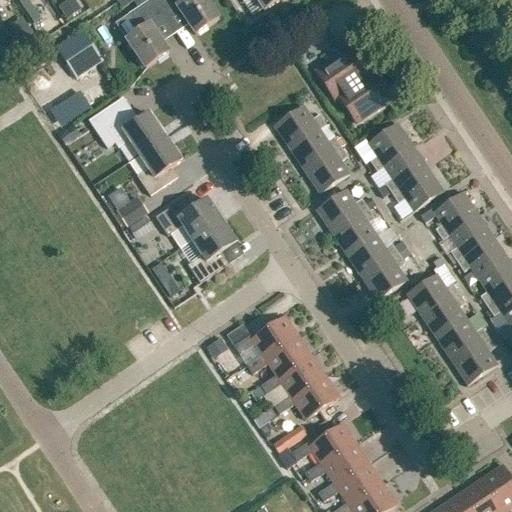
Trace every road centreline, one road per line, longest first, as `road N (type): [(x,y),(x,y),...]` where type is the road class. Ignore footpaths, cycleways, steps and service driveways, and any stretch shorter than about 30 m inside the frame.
road 1 (residential): [(286,267),(424,464),(511,405)]
road 2 (residential): [(45,438),(286,267)]
road 3 (unclassified): [(511,177),(393,0)]
road 4 (residential): [(266,236),(179,104),(210,83)]
road 5 (residential): [(210,83),(295,215),(266,236)]
